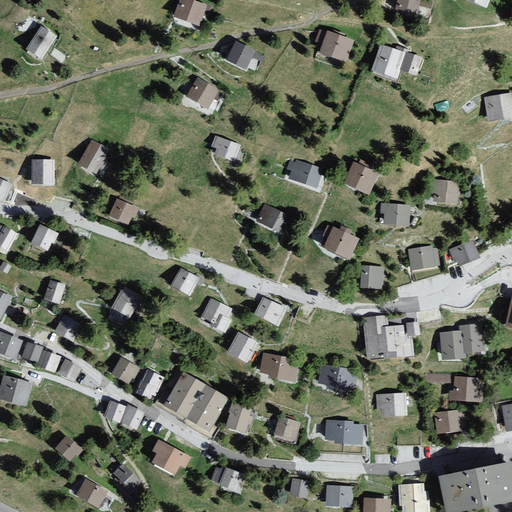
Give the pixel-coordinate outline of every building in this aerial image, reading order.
[(203,8),(181,0),(176,0),(169,18),(196,29),(203,8)] [(417,1),(411,0),(393,0),(391,11),(413,17),(417,1)] [(40,28),(21,54),(36,65),(55,40),(40,28)] [(350,41),(323,31),(316,52),(342,63),(350,41)] [(245,68),(253,52),(232,41),(222,59),(245,68)] [(403,52),(377,44),(368,71),(395,79),(403,52)] [(218,90),(194,76),(181,97),(205,110),(218,90)] [(508,93),(480,97),(484,123),(511,118),(511,117),(509,100),(508,93)] [(235,161),(240,144),(219,135),(212,152),(235,161)] [(101,160),(83,149),(72,167),(90,178),(101,160)] [(321,170),(299,162),(293,181),(314,189),(321,170)] [(49,163),(33,163),(34,187),(50,186),(49,163)] [(373,173),(349,164),(341,184),(366,194),(373,173)] [(453,182),(432,181),(430,203),(452,204),(453,182)] [(132,212),(112,202),(104,219),(124,229),(132,212)] [(281,233),(288,218),(260,203),(253,219),(281,233)] [(408,205),(377,204),(375,224),(406,225),(408,205)] [(15,236),(1,226),(0,227),(0,253),(1,255),(15,236)] [(353,238),(329,227),(320,247),(345,258),(353,238)] [(52,237),(36,229),(27,246),(44,254),(52,237)] [(468,239),(446,250),(454,268),(476,258),(468,239)] [(431,246),(404,250),(408,272),(436,267),(431,246)] [(9,268),(2,263),(0,266),(0,273),(3,276),(9,268)] [(379,267),(356,266),(356,289),(379,289),(379,267)] [(195,279),(176,267),(167,286),(185,295),(195,279)] [(61,288),(48,282),(39,301),(53,307),(61,288)] [(136,302),(119,290),(105,310),(122,322),(136,302)] [(0,294),(0,313),(8,300),(0,294)] [(511,294),(509,294),(502,327),(511,328),(511,294)] [(280,308),(258,297),(250,316),(272,326),(280,308)] [(64,311),(55,329),(74,338),(83,321),(64,311)] [(226,317),(212,312),(205,325),(219,331),(226,317)] [(359,317),(363,355),(380,354),(382,360),(410,358),(408,325),(385,326),(384,315),(359,317)] [(455,331),(435,332),(436,361),(461,359),(461,354),(480,351),(478,324),(455,325),(455,331)] [(252,341),(234,331),(225,349),(243,359),(252,341)] [(17,343),(0,335),(0,357),(8,362),(17,343)] [(37,350),(23,343),(16,359),(30,366),(37,350)] [(297,360),(261,352),(257,372),(293,380),(297,360)] [(56,359),(39,353),(33,369),(49,376),(56,359)] [(134,368),(118,359),(109,376),(124,385),(134,368)] [(76,370),(60,361),(52,375),(68,384),(76,370)] [(344,376),(320,365),(312,382),(337,393),(344,376)] [(158,379),(146,373),(135,392),(148,398),(158,379)] [(224,398),(178,373),(160,405),(206,430),(224,398)] [(478,378),(449,377),(448,401),(477,401),(478,378)] [(0,405),(20,411),(28,385),(0,378),(0,405)] [(400,392),(373,394),(375,416),(402,414),(400,392)] [(143,412),(113,398),(106,415),(136,428),(143,412)] [(252,408),(231,399),(221,424),(242,432),(252,408)] [(511,402),(496,406),(500,431),(511,428),(511,402)] [(456,411),(430,413),(432,435),(459,433),(456,411)] [(301,421),(276,415),(271,435),(295,442),(301,421)] [(361,425),(324,419),(321,439),(358,445),(361,425)] [(64,467),(79,452),(63,438),(48,453),(64,467)] [(187,456),(155,439),(144,460),(176,477),(187,456)] [(511,471),(509,459),(434,476),(441,511),(462,511),(511,501),(511,471)] [(108,477),(126,497),(140,486),(122,465),(108,477)] [(233,486),(218,478),(212,488),(228,496),(233,486)] [(305,480),(288,479),(286,496),(304,497),(305,480)] [(87,511),(93,511),(103,495),(81,481),(67,500),(87,511)] [(420,511),(420,485),(399,485),(399,511),(420,511)] [(349,506),(349,486),(323,486),(323,506),(349,506)] [(386,511),(387,498),(360,498),(360,511),(386,511)]
